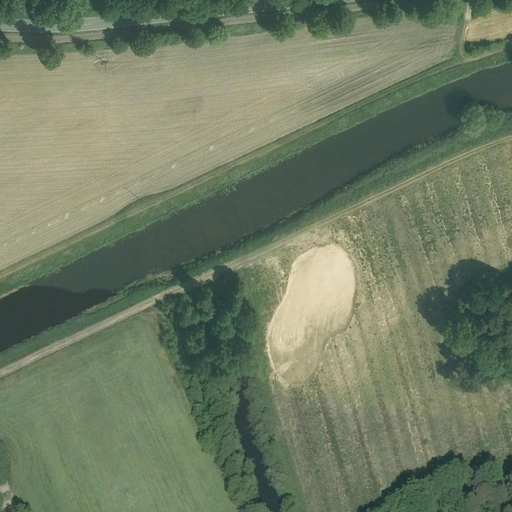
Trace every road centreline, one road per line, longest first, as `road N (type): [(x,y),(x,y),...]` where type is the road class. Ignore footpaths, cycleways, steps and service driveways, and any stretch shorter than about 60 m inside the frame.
road 1 (track): [(0,368),(377,188),(511,136)]
road 2 (secondary): [(304,0),(108,21),(0,22)]
